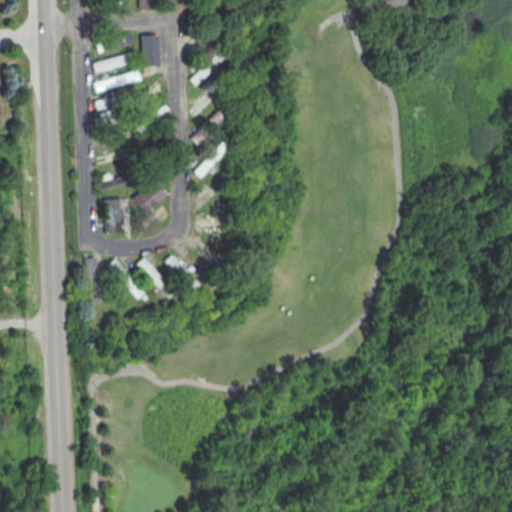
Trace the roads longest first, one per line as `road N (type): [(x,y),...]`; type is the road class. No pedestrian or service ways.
road 1 (residential): [(82,27),(88,237),(109,245),(179,237),(173,0),(82,27)]
road 2 (tertiary): [(42,0),(58,511)]
road 3 (residential): [(174,18),(43,24)]
